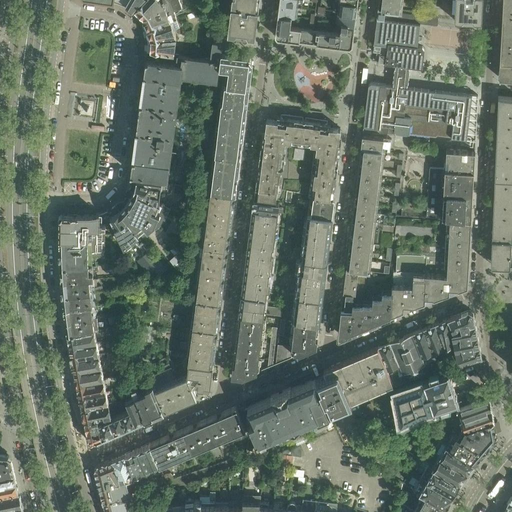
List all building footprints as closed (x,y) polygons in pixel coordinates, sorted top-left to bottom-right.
[(134,11),(144,0),(129,0),(126,6),(134,11)] [(144,0),(134,11),(134,12),(139,17),(142,16),(145,20),(143,23),(145,28),(171,20),(167,12),(173,10),(174,10),(183,7),(179,0),(144,0)] [(256,0),(232,0),(231,14),(228,14),(226,28),(229,28),(228,34),(255,38),(259,11),(256,10),(256,0)] [(352,45),(358,0),(280,0),(276,35),(278,38),(350,47),(352,45)] [(379,0),(378,7),(400,10),(400,0),(379,0)] [(452,0),(452,14),(455,14),(455,20),(482,22),(483,0),(452,0)] [(511,26),(511,0),(503,0),(502,26),(511,26)] [(177,18),(174,10),(173,10),(167,12),(171,20),(177,18)] [(438,17),(380,10),(379,18),(377,18),(420,23),(437,25),(438,17)] [(171,20),(145,28),(147,36),(151,37),(151,39),(177,37),(174,28),(180,26),(177,18),(171,20)] [(478,95),(407,86),(409,66),(423,68),(425,49),(423,46),(417,45),(418,36),(419,36),(419,35),(420,24),(420,23),(377,18),(376,30),(375,30),(375,31),(376,31),(374,43),(372,62),(396,65),(394,85),(371,82),(369,84),(364,124),(366,126),(380,128),(380,131),(391,133),(395,130),(396,132),(436,136),(438,135),(470,139),(470,143),(465,142),(464,141),(461,143),(461,145),(473,147),(474,139),(476,139),(478,95)] [(511,26),(502,26),(500,61),(511,61),(511,26)] [(151,42),(148,43),(147,50),(175,54),(177,37),(151,39),(151,42)] [(168,177),(182,72),(210,76),(208,88),(206,105),(213,105),(215,89),(217,89),(218,79),(217,79),(218,73),(220,64),(221,53),(223,42),(213,41),(211,59),(179,54),(178,62),(146,58),(144,74),(145,74),(141,101),(140,101),(137,130),(134,157),(133,157),(131,172),(168,177)] [(250,57),(221,53),(220,64),(229,66),(228,75),(227,84),(249,87),(253,60),(250,57)] [(511,61),(500,61),(499,77),(511,78),(511,61)] [(249,87),(227,84),(224,84),(221,111),(246,114),(249,87)] [(511,97),(499,96),(498,119),(511,119),(511,97)] [(246,114),(221,111),(219,121),(218,121),(216,138),(242,141),(246,114)] [(288,117),(288,118),(287,121),(267,118),(265,132),(263,132),(255,197),(276,200),(279,180),(282,180),(284,167),(281,167),(283,147),(285,147),(285,142),(317,146),(316,151),(318,151),(315,171),(312,171),(310,184),(313,184),(312,194),(314,195),(334,197),(336,181),(341,142),(339,142),(341,128),(320,125),(321,121),(288,117)] [(511,119),(498,119),(496,148),(511,149),(511,119)] [(371,242),(376,205),(382,151),(390,152),(392,139),(363,135),(353,211),(352,222),(347,259),(346,268),(344,285),(357,286),(359,269),(368,270),(371,243),(371,242)] [(206,156),(208,139),(202,138),(199,155),(200,155),(199,163),(205,164),(207,156),(206,156)] [(240,159),(242,141),(216,138),(213,156),(216,156),(240,159)] [(296,148),(295,158),(305,159),(306,148),(296,148)] [(511,149),(496,148),(495,179),(511,179),(511,149)] [(447,149),(445,168),(474,170),(475,159),(472,159),(472,150),(447,149)] [(237,181),(239,168),(240,159),(216,156),(215,161),(210,161),(209,169),(214,170),(213,174),(213,178),(237,181)] [(474,170),(445,168),(430,167),(429,180),(473,183),(474,170)] [(164,183),(130,178),(129,183),(131,185),(130,188),(160,202),(161,198),(162,190),(164,190),(165,185),(164,183)] [(235,194),(237,181),(213,178),(211,191),(235,194)] [(511,179),(495,179),(494,209),(511,209),(511,179)] [(471,219),(473,196),(473,183),(429,180),(427,217),(450,218),(471,219)] [(175,185),(174,194),(190,196),(191,187),(175,185)] [(164,204),(160,202),(130,188),(127,189),(125,192),(126,195),(127,195),(125,199),(156,223),(158,218),(163,220),(165,216),(160,214),(164,204)] [(235,194),(211,191),(209,202),(206,229),(230,232),(235,194)] [(334,197),(314,195),(312,213),(333,216),(335,197),(334,197)] [(119,201),(116,204),(139,232),(146,226),(149,229),(156,223),(125,199),(123,201),(122,201),(119,201)] [(279,207),(279,203),(254,199),(253,208),(278,212),(285,213),(285,208),(279,207)] [(112,210),(110,212),(118,230),(125,245),(141,233),(139,232),(116,204),(112,207),(112,210)] [(277,221),(278,212),(253,208),(252,217),(277,221)] [(102,230),(102,227),(118,230),(110,212),(108,209),(100,213),(94,214),(63,215),(60,218),(60,240),(93,239),(94,239),(94,230),(102,230)] [(511,209),(494,209),(491,265),(511,265),(511,209)] [(320,323),(327,260),(333,216),(312,213),(308,213),(302,257),(299,257),(295,293),(289,293),(287,309),(295,310),(294,320),(295,320),(320,323)] [(276,229),(277,221),(252,217),(251,226),(276,229)] [(468,285),(470,250),(471,219),(450,218),(449,249),(448,255),(448,257),(447,275),(426,274),(425,296),(430,296),(431,298),(450,292),(450,287),(455,288),(456,290),(468,285)] [(275,238),(276,229),(251,226),(250,235),(275,238)] [(432,239),(432,228),(394,227),(393,238),(397,239),(397,237),(432,239)] [(230,232),(206,229),(203,256),(227,259),(230,232)] [(274,246),(275,238),(250,235),(249,243),(273,246),(274,246)] [(101,250),(101,240),(93,240),(93,239),(60,240),(60,251),(101,250)] [(272,254),(273,246),(249,243),(248,251),(272,254)] [(176,246),(170,250),(175,255),(180,251),(176,246)] [(448,255),(449,249),(397,246),(397,252),(448,255)] [(150,249),(138,260),(149,273),(155,268),(160,274),(167,269),(150,249)] [(102,262),(101,250),(60,251),(61,266),(93,265),(102,264),(102,262)] [(189,262),(180,251),(175,255),(170,260),(179,271),(189,262)] [(273,262),(274,254),(272,254),(248,251),(247,259),(273,262)] [(392,288),(392,291),(391,314),(410,306),(410,304),(414,304),(414,305),(424,301),(425,296),(426,274),(427,257),(397,255),(396,265),(394,265),(393,288),(392,288)] [(227,259),(203,256),(199,283),(223,286),(227,259)] [(272,272),(273,262),(247,259),(245,268),(269,271),(272,272)] [(94,277),(93,265),(61,266),(61,267),(62,279),(94,277)] [(268,280),(269,271),(245,268),(244,276),(268,280)] [(359,282),(367,282),(368,272),(359,272),(359,282)] [(269,288),(271,280),(268,280),(244,276),(243,285),(267,288),(269,288)] [(95,291),(94,277),(62,279),(63,294),(95,291)] [(223,286),(199,283),(196,309),(220,312),(223,286)] [(266,297),(267,288),(243,285),(242,293),(266,297)] [(357,286),(344,285),(344,292),(343,292),(342,307),(353,309),(353,302),(354,292),(356,293),(357,286)] [(96,303),(95,291),(63,294),(65,308),(96,303)] [(372,302),(363,302),(363,303),(353,302),(353,309),(342,307),(339,333),(341,335),(382,319),(391,315),(391,314),(392,291),(382,291),(382,296),(373,296),(372,302)] [(364,294),(356,293),(354,292),(353,302),(363,303),(363,302),(364,294)] [(265,305),(266,297),(242,293),(241,302),(265,305)] [(282,316),(283,308),(265,305),(241,302),(239,313),(264,317),(264,313),(282,316)] [(95,305),(96,305),(96,303),(65,308),(66,322),(96,317),(95,305)] [(220,312),(196,309),(192,335),(217,338),(220,312)] [(469,310),(450,318),(453,327),(463,326),(476,324),(474,312),(469,310)] [(237,330),(236,340),(261,343),(264,317),(239,313),(237,330)] [(97,329),(96,317),(66,322),(68,334),(96,329),(97,329)] [(450,318),(436,323),(444,344),(445,347),(452,345),(450,328),(453,327),(450,318)] [(320,323),(295,320),(292,346),(278,344),(276,363),(295,356),(295,352),(299,353),(300,353),(317,346),(320,323)] [(436,323),(425,328),(432,349),(444,344),(436,323)] [(147,326),(135,324),(132,339),(145,341),(147,326)] [(476,324),(463,326),(463,330),(454,331),(455,338),(478,334),(476,324)] [(273,327),(268,367),(273,365),(277,327),(273,327)] [(425,328),(413,332),(420,353),(432,349),(425,328)] [(98,342),(97,336),(96,329),(68,334),(70,346),(98,342)] [(427,373),(420,353),(413,332),(391,341),(404,380),(427,373)] [(478,334),(455,338),(456,350),(480,346),(478,334)] [(217,338),(192,335),(188,362),(189,362),(213,365),(217,338)] [(261,343),(236,340),(235,350),(232,376),(242,377),(242,378),(257,371),(261,343)] [(404,380),(391,341),(379,346),(392,381),(393,384),(404,380)] [(98,342),(70,346),(72,359),(100,354),(98,342)] [(392,381),(379,346),(329,367),(329,368),(330,368),(332,373),(330,374),(330,373),(316,379),(322,393),(330,412),(353,403),(351,400),(356,398),(356,397),(392,381)] [(480,346),(456,350),(458,363),(482,356),(480,346)] [(100,354),(72,359),(75,371),(102,366),(100,354)] [(171,367),(150,376),(153,385),(164,411),(197,397),(193,389),(197,387),(210,388),(213,365),(189,362),(188,370),(187,375),(177,380),(171,367)] [(102,366),(75,371),(77,383),(104,378),(102,366)] [(459,400),(457,393),(456,394),(451,379),(452,379),(449,371),(437,375),(435,373),(431,377),(423,379),(424,381),(413,385),(413,383),(393,389),(401,423),(422,412),(434,409),(442,406),(447,406),(447,405),(459,400)] [(104,378),(77,383),(80,396),(106,391),(104,378)] [(311,397),(322,393),(316,379),(292,389),(291,387),(271,396),(272,398),(262,402),(248,408),(253,421),(250,422),(258,440),(259,442),(287,430),(287,431),(298,427),(297,426),(319,416),(311,397)] [(164,411),(153,385),(144,389),(145,391),(143,392),(153,416),(164,411)] [(153,416),(143,392),(139,394),(137,387),(132,389),(134,395),(145,419),(153,416)] [(106,391),(80,396),(82,408),(109,403),(106,391)] [(145,419),(134,395),(127,398),(130,408),(131,411),(136,423),(145,419)] [(490,395),(460,405),(458,406),(461,417),(492,407),(490,395)] [(109,403),(82,408),(85,420),(105,417),(111,415),(109,403)] [(216,414),(207,418),(217,441),(246,429),(236,406),(222,412),(216,414)] [(258,440),(250,422),(244,407),(241,408),(255,441),(258,440)] [(494,419),(492,407),(461,417),(462,418),(451,422),(452,427),(465,427),(494,419)] [(426,423),(454,414),(452,408),(440,412),(440,413),(425,418),(426,423)] [(131,411),(125,413),(121,415),(125,428),(136,423),(131,411)] [(109,420),(109,422),(114,433),(125,428),(121,415),(109,420)] [(105,417),(85,420),(89,440),(93,442),(102,438),(99,425),(106,423),(105,417)] [(193,425),(184,429),(193,451),(217,441),(207,418),(198,422),(193,424),(193,425)] [(495,436),(497,432),(494,419),(465,427),(452,427),(450,430),(455,433),(459,436),(482,451),(490,442),(495,436)] [(109,422),(106,423),(99,425),(102,438),(114,433),(109,422)] [(475,460),(448,444),(436,437),(442,427),(434,423),(424,431),(418,442),(441,454),(441,455),(467,471),(475,460)] [(169,435),(150,443),(160,466),(193,451),(184,429),(174,433),(174,432),(169,435)] [(482,451),(459,436),(455,433),(448,444),(475,460),(476,458),(478,456),(482,451)] [(160,466),(150,443),(142,446),(151,469),(154,475),(162,472),(159,466),(160,466)] [(142,446),(134,450),(143,472),(146,471),(149,477),(153,476),(150,469),(151,469),(142,446)] [(134,450),(125,453),(134,475),(143,472),(134,450)] [(404,451),(401,455),(411,461),(413,457),(404,451)] [(134,475),(125,453),(111,460),(121,482),(126,481),(135,478),(134,475)] [(9,456),(0,455),(0,475),(15,473),(11,458),(13,457),(10,454),(9,456)] [(292,467),(293,455),(282,454),(280,466),(292,467)] [(467,471),(441,455),(441,454),(434,466),(460,481),(467,471)] [(173,476),(171,473),(165,475),(170,486),(183,484),(236,466),(233,458),(174,478),(173,480),(171,479),(173,476)] [(111,460),(97,466),(95,469),(100,489),(121,482),(111,460)] [(460,481),(434,466),(429,462),(426,468),(422,466),(419,471),(422,473),(421,476),(426,478),(451,494),(456,486),(458,487),(461,482),(460,481)] [(15,473),(0,475),(0,485),(16,482),(15,473)] [(451,494),(426,478),(421,476),(415,486),(422,491),(446,505),(449,505),(451,501),(449,497),(451,494)] [(139,491),(135,478),(126,481),(121,482),(100,489),(104,503),(131,494),(130,493),(139,491)] [(16,482),(0,485),(0,496),(19,493),(16,482)] [(442,511),(446,505),(422,491),(415,486),(414,486),(409,495),(436,511),(442,511)] [(216,511),(217,501),(216,495),(216,492),(211,493),(211,497),(201,498),(201,501),(200,511),(216,511)] [(436,511),(409,495),(405,492),(401,502),(416,511),(417,511),(436,511)] [(19,493),(0,496),(0,510),(22,506),(19,493)] [(131,494),(104,503),(106,511),(117,511),(125,510),(134,506),(131,494)] [(229,511),(230,506),(230,503),(230,500),(226,500),(226,495),(216,495),(217,501),(216,511),(229,511)] [(244,495),(244,502),(243,511),(258,511),(260,501),(251,500),(251,495),(244,495)] [(315,511),(316,511),(316,510),(317,504),(317,500),(303,499),(302,506),(302,510),(301,511),(315,511)] [(239,500),(230,500),(230,503),(230,506),(229,511),(243,511),(244,502),(239,503),(239,500)] [(287,511),(288,508),(283,507),(283,501),(274,500),(273,507),(272,511),(287,511)] [(336,511),(337,503),(317,500),(317,504),(316,510),(316,511),(315,511),(336,511)] [(200,511),(201,501),(187,502),(187,511),(200,511)] [(272,511),(273,507),(269,506),(269,502),(260,501),(258,511),(272,511)] [(187,511),(187,502),(173,504),(173,511),(187,511)] [(301,511),(302,510),(302,506),(297,505),(296,503),(294,502),(291,502),(289,504),(288,504),(288,508),(287,511),(301,511)] [(417,511),(416,511),(401,502),(398,511),(397,511),(396,511),(417,511)]
